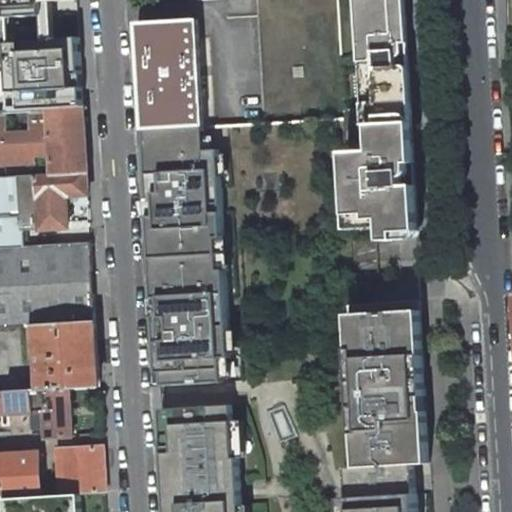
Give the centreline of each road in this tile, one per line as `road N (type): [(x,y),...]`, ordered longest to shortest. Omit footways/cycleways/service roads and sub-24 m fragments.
road 1 (tertiary): [(502,511),(472,0)]
road 2 (residential): [(107,0),(136,511)]
